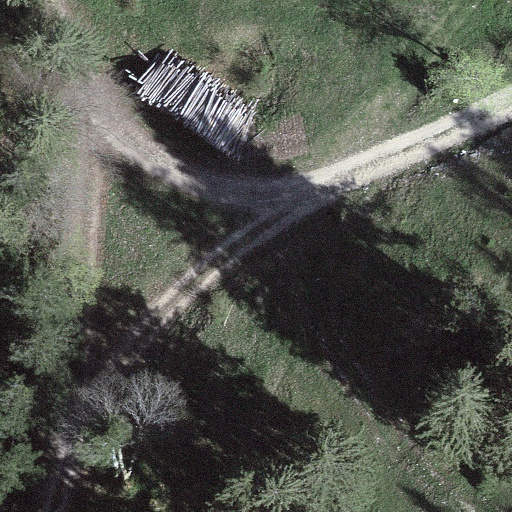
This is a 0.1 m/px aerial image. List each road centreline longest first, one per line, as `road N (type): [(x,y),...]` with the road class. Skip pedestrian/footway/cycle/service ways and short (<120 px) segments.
road 1 (track): [(60,0),(81,70),(123,127),(173,165),(226,182),(304,184),(422,145),(511,96)]
road 2 (track): [(74,399),(179,274),(304,184),(463,0)]
road 3 (track): [(81,70),(74,399),(54,511)]
